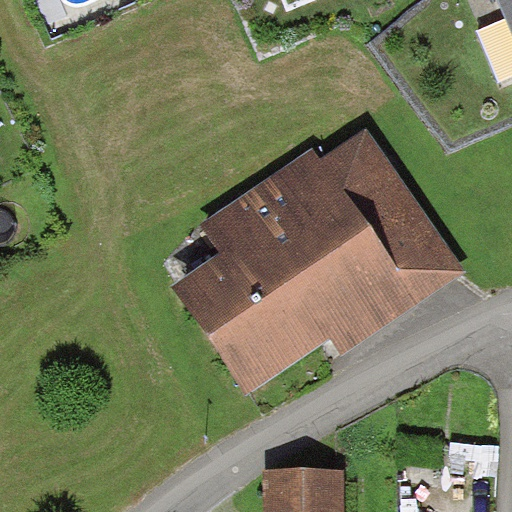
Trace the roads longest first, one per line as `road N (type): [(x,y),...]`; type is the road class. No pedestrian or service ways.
road 1 (unclassified): [(177,511),(258,449),(504,322)]
road 2 (residential): [(508,511),(504,322)]
